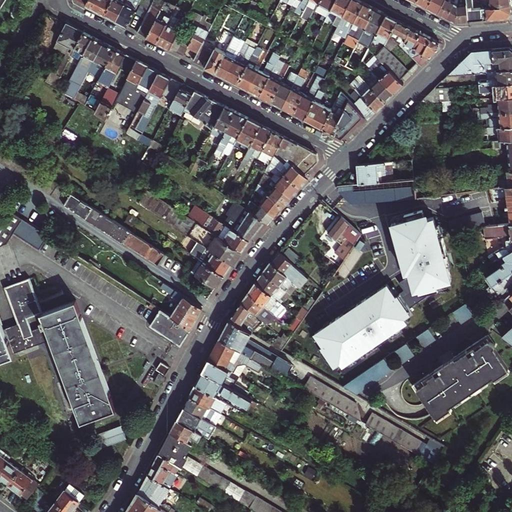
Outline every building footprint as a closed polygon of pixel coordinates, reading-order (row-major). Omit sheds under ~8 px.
[(98,11),(105,14),(111,0),(78,0),(78,1),(98,11)] [(116,20),(126,0),(111,0),(105,14),(111,18),(116,20)] [(126,0),(116,20),(123,24),(127,26),(140,1),(137,0),(126,0)] [(145,18),(154,0),(143,0),(137,13),(141,15),(145,18)] [(164,4),(174,9),(176,6),(178,0),(154,0),(145,18),(138,32),(143,34),(147,36),(164,4)] [(216,0),(204,0),(206,1),(202,8),(206,11),(203,16),(197,13),(187,33),(177,52),(181,53),(183,55),(188,46),(198,51),(204,40),(209,30),(199,25),(201,21),(204,22),(216,0)] [(308,0),(300,0),(297,6),(294,12),(301,16),(307,3),(308,0)] [(320,0),(319,2),(318,4),(316,7),(314,12),(316,13),(317,11),(323,14),(320,18),(325,21),(336,0),(320,0)] [(336,0),(325,21),(329,22),(330,19),(339,24),(351,0),(336,0)] [(353,24),(365,2),(361,0),(360,0),(351,0),(339,24),(337,27),(335,32),(346,38),(353,24)] [(430,0),(427,6),(433,9),(438,12),(444,0),(430,0)] [(444,0),(438,12),(443,14),(447,17),(455,2),(455,1),(455,0),(444,0)] [(463,0),(463,3),(458,3),(458,5),(459,21),(464,21),(469,20),(467,7),(466,0),(463,0)] [(466,0),(467,7),(469,20),(509,17),(511,12),(511,4),(482,7),(477,8),(473,8),(473,1),(472,0),(466,0)] [(373,6),(365,2),(353,24),(360,28),(357,30),(353,36),(359,39),(376,8),(373,6)] [(458,5),(458,3),(455,2),(447,17),(453,20),(457,21),(459,21),(458,5)] [(157,41),(174,9),(164,4),(147,36),(154,40),(157,41)] [(176,6),(174,9),(157,41),(166,46),(170,48),(180,29),(186,19),(183,18),(182,20),(175,17),(180,8),(176,6)] [(383,11),(376,8),(359,39),(357,43),(355,48),(358,50),(363,41),(366,42),(367,40),(370,33),(370,29),(377,33),(387,14),(383,11)] [(392,32),(393,30),(398,20),(395,18),(387,14),(377,33),(374,38),(377,39),(375,41),(378,43),(380,41),(385,44),(390,34),(392,32)] [(329,22),(328,23),(337,27),(339,24),(330,19),(329,22)] [(403,41),(405,42),(412,27),(406,24),(398,20),(393,30),(399,33),(396,39),(399,43),(400,44),(403,41)] [(211,26),(204,22),(201,21),(199,25),(209,30),(211,26)] [(72,54),(83,31),(79,29),(67,23),(59,40),(73,47),(70,53),(72,54)] [(360,28),(353,24),(346,38),(357,43),(359,39),(353,36),(357,30),(360,28)] [(412,27),(405,42),(409,44),(414,46),(421,32),(418,30),(412,27)] [(294,28),(290,37),(299,41),(303,33),(294,28)] [(187,33),(180,29),(170,48),(173,50),(177,52),(187,33)] [(374,38),(377,33),(370,29),(370,33),(367,40),(372,43),(374,38)] [(89,34),(83,31),(72,54),(71,56),(80,60),(93,36),(89,34)] [(427,34),(421,32),(414,46),(411,50),(408,52),(413,57),(421,53),(422,53),(431,37),(427,34)] [(299,41),(312,48),(316,39),(303,33),(299,41)] [(390,34),(385,44),(384,46),(390,51),(395,46),(399,43),(396,39),(394,37),(390,34)] [(237,36),(234,35),(226,51),(220,61),(215,71),(221,74),(226,77),(230,68),(232,69),(237,59),(236,58),(233,57),(237,49),(232,47),(233,45),(236,46),(240,38),(237,36)] [(89,71),(104,42),(96,38),(93,36),(80,60),(64,92),(75,98),(78,92),(89,71)] [(256,48),(257,46),(258,43),(247,37),(245,40),(245,42),(256,48)] [(421,53),(413,57),(421,65),(441,46),(440,41),(437,40),(431,37),(422,53),(421,53)] [(245,40),(240,38),(236,46),(233,45),(232,47),(237,49),(233,57),(236,58),(240,51),(245,42),(245,40)] [(68,52),(56,75),(60,77),(71,56),(72,54),(70,53),(73,47),(59,40),(56,45),(68,52)] [(204,40),(198,51),(194,60),(205,66),(216,46),(204,40)] [(111,46),(104,42),(89,71),(100,77),(115,48),(111,46)] [(233,81),(237,83),(254,52),(256,48),(245,42),(240,51),(236,58),(237,59),(232,69),(230,68),(226,77),(233,81)] [(226,51),(216,46),(205,66),(211,69),(215,71),(220,61),(226,51)] [(254,52),(258,55),(262,48),(257,46),(256,48),(254,52)] [(376,55),(379,58),(400,79),(409,70),(390,51),(384,46),(383,48),(375,54),(376,55)] [(122,52),(115,48),(100,77),(97,83),(108,89),(120,67),(127,54),(122,52)] [(355,48),(351,55),(349,59),(345,66),(350,68),(358,50),(355,48)] [(451,77),(490,73),(511,70),(511,48),(476,52),(451,77)] [(249,89),(259,69),(254,67),(260,56),(258,55),(254,52),(237,83),(245,87),(249,89)] [(264,71),(259,69),(249,89),(256,92),(260,95),(279,59),(280,55),(274,52),(264,71)] [(338,53),(335,60),(345,66),(349,59),(338,53)] [(134,58),(127,54),(120,67),(130,73),(137,59),(134,58)] [(367,64),(370,67),(379,58),(376,55),(367,64)] [(400,79),(379,58),(370,67),(370,68),(380,77),(395,92),(400,87),(404,83),(400,79)] [(127,106),(148,65),(143,63),(137,59),(130,73),(116,101),(127,106)] [(286,62),(279,59),(260,95),(266,98),(271,100),(281,81),(277,78),(286,62)] [(154,68),(148,65),(127,106),(138,112),(138,111),(160,71),(154,68)] [(302,68),(299,74),(282,106),(289,110),(293,112),(304,92),(297,89),(298,87),(300,88),(309,71),(302,68)] [(367,76),(364,74),(358,68),(357,71),(359,74),(365,79),(386,101),(392,95),(395,92),(380,77),(378,79),(371,72),(367,76)] [(370,68),(364,74),(367,76),(371,72),(378,79),(380,77),(370,68)] [(511,70),(490,73),(491,80),(482,81),(482,86),(511,83),(511,70)] [(160,71),(138,111),(144,114),(136,129),(143,133),(163,93),(171,77),(167,75),(160,71)] [(282,106),(299,74),(292,71),(287,80),(288,81),(289,82),(288,84),(281,81),(271,100),(279,105),(282,106)] [(51,72),(47,80),(56,86),(60,77),(56,75),(51,72)] [(359,74),(355,79),(360,84),(365,79),(359,74)] [(163,93),(168,96),(174,99),(180,88),(183,83),(177,80),(171,77),(163,93)] [(310,96),(304,92),(293,112),(299,115),(304,118),(320,89),(323,82),(316,79),(309,92),(310,96)] [(355,79),(351,83),(377,110),(384,103),(386,101),(365,79),(360,84),(355,79)] [(346,96),(349,99),(365,115),(368,119),(375,113),(377,110),(351,83),(342,92),(346,96)] [(500,91),(501,98),(511,97),(511,83),(482,86),(483,95),(495,94),(498,91),(500,91)] [(482,86),(454,89),(454,95),(454,97),(483,95),(482,86)] [(188,92),(180,88),(174,99),(171,106),(180,111),(179,113),(182,114),(183,111),(192,94),(188,92)] [(195,89),(183,111),(199,119),(213,129),(226,105),(214,99),(213,99),(212,100),(204,94),(195,89)] [(319,102),(323,94),(325,92),(320,89),(304,118),(313,122),(322,127),(332,108),(319,102)] [(437,90),(430,98),(454,95),(454,89),(437,90)] [(336,100),(334,104),(341,107),(346,99),(345,98),(346,96),(342,92),(340,91),(336,100)] [(76,98),(81,102),(82,102),(86,105),(89,98),(78,92),(75,98),(76,98)] [(89,98),(86,105),(92,108),(97,97),(91,94),(89,98)] [(336,100),(323,94),(319,102),(332,108),(334,104),(336,100)] [(454,95),(430,98),(423,105),(445,103),(454,102),(454,97),(454,95)] [(511,97),(501,98),(502,105),(492,106),(492,113),(511,111),(511,97)] [(348,101),(344,109),(331,131),(342,137),(355,125),(365,115),(349,99),(348,101)] [(113,107),(102,101),(96,112),(107,118),(113,107)] [(454,112),(454,102),(445,103),(446,113),(454,112)] [(331,131),(344,109),(341,107),(334,104),(332,108),(322,127),(328,130),(331,131)] [(232,108),(226,105),(213,129),(212,132),(223,137),(236,111),(232,108)] [(492,113),(492,106),(484,107),(484,112),(484,114),(492,113)] [(244,115),(236,111),(223,137),(215,153),(221,157),(224,152),(229,155),(234,145),(249,117),(244,115)] [(511,111),(492,113),(484,114),(484,112),(481,112),(482,120),(493,119),(494,128),(511,125),(511,111)] [(257,121),(249,117),(234,145),(247,152),(262,124),(257,121)] [(258,158),(273,129),(267,127),(262,124),(247,152),(241,165),(244,166),(246,165),(252,155),(258,158)] [(511,125),(494,128),(491,128),(491,135),(499,134),(501,132),(502,132),(503,140),(511,139),(511,125)] [(130,127),(127,132),(150,146),(153,140),(130,127)] [(280,133),(273,129),(258,158),(269,164),(271,161),(274,155),(275,152),(277,150),(284,135),(280,133)] [(292,163),(305,174),(314,165),(318,161),(317,153),(298,143),(284,135),(277,150),(280,152),(284,156),(292,163)] [(458,144),(459,154),(475,153),(475,151),(490,150),(504,150),(504,151),(511,150),(511,151),(511,162),(498,164),(499,172),(503,172),(511,171),(511,170),(511,139),(503,140),(458,144)] [(165,146),(153,140),(150,146),(161,153),(165,146)] [(162,261),(166,254),(165,253),(0,146),(0,162),(159,265),(162,261)] [(274,155),(271,161),(301,187),(307,180),(309,177),(305,174),(292,163),(287,168),(287,166),(280,160),(274,155)] [(209,165),(211,161),(200,156),(197,160),(202,162),(209,165)] [(287,168),(292,163),(284,156),(280,160),(287,166),(287,168)] [(195,175),(202,162),(197,160),(191,172),(195,175)] [(276,182),(293,197),(298,190),(301,187),(271,161),(269,164),(265,172),(268,175),(272,170),(276,174),(279,176),(281,176),(276,182)] [(363,166),(361,169),(361,176),(362,186),(391,183),(390,176),(393,175),(393,171),(400,170),(417,168),(416,161),(363,166)] [(401,182),(400,170),(393,171),(393,175),(390,176),(391,183),(401,182)] [(511,170),(511,171),(511,172),(511,177),(503,179),(504,187),(509,186),(511,185),(511,170)] [(291,200),(293,197),(276,182),(272,178),(268,175),(265,172),(262,179),(270,185),(272,187),(275,187),(270,193),(285,206),(291,200)] [(279,176),(276,174),(272,178),(276,182),(281,176),(279,176)] [(255,197),(259,191),(261,189),(260,188),(261,186),(259,184),(253,196),(255,197)] [(285,206),(270,193),(266,190),(261,186),(260,188),(261,189),(259,191),(265,196),(260,202),(262,203),(277,215),(283,209),(285,206)] [(180,228),(189,234),(198,240),(233,263),(239,255),(242,251),(188,216),(147,190),(139,202),(180,228)] [(262,203),(260,202),(256,199),(253,202),(258,207),(262,203)] [(230,214),(224,223),(250,239),(258,229),(265,220),(246,208),(235,201),(229,210),(227,210),(228,209),(225,207),(223,207),(223,208),(220,206),(217,210),(220,212),(221,210),(225,213),(230,214)] [(258,207),(253,202),(252,204),(249,202),(246,208),(265,220),(270,223),(274,219),(277,215),(262,203),(258,207)] [(224,223),(196,204),(188,216),(242,251),(247,243),(250,239),(224,223)] [(425,219),(422,209),(404,215),(405,215),(406,220),(398,221),(397,222),(402,240),(395,242),(400,259),(404,262),(407,269),(403,270),(403,274),(409,272),(411,280),(416,279),(421,295),(438,290),(438,289),(437,285),(446,282),(451,281),(447,266),(444,255),(447,255),(442,238),(440,238),(437,227),(434,216),(425,219)] [(0,222),(0,246),(6,244),(14,232),(40,249),(45,241),(49,235),(16,214),(8,228),(0,222)] [(344,266),(350,257),(365,236),(345,218),(328,238),(332,241),(336,245),(340,240),(342,243),(332,256),(344,266)] [(395,242),(402,240),(397,222),(390,224),(395,242)] [(497,262),(503,259),(511,253),(511,224),(504,225),(505,236),(511,235),(511,247),(507,247),(494,255),(497,262)] [(190,253),(199,259),(225,275),(230,267),(233,263),(198,240),(190,253)] [(312,279),(282,253),(278,258),(274,263),(296,282),(303,288),(312,279)] [(497,284),(511,273),(511,253),(503,259),(507,265),(492,276),(497,284)] [(192,270),(216,286),(221,280),(223,278),(225,275),(199,259),(192,270)] [(471,278),(495,264),(492,259),(469,274),(471,278)] [(267,274),(288,292),(296,282),(274,263),(270,269),(267,274)] [(511,273),(497,284),(503,292),(511,284),(511,273)] [(263,279),(260,284),(284,305),(286,303),(287,303),(293,296),(288,292),(267,274),(263,279)] [(203,307),(157,277),(153,282),(181,301),(176,308),(172,315),(191,328),(192,328),(198,315),(203,307)] [(30,278),(6,286),(19,323),(25,338),(34,335),(32,331),(27,318),(42,313),(43,312),(39,301),(30,278)] [(284,305),(260,284),(256,289),(252,294),(280,318),(281,319),(289,309),(284,305)] [(392,288),(389,284),(379,290),(381,293),(377,295),(372,294),(357,304),(359,307),(350,313),(345,312),(330,322),(330,327),(327,328),(325,326),(315,333),(319,338),(323,345),(320,347),(319,348),(330,363),(331,362),(338,358),(342,364),(343,365),(350,360),(357,355),(366,349),(374,344),(375,346),(390,336),(388,334),(398,328),(408,321),(407,320),(403,314),(410,310),(411,309),(401,294),(397,296),(392,288)] [(397,296),(401,294),(396,286),(392,288),(397,296)] [(280,318),(252,294),(249,299),(245,305),(270,326),(272,328),(280,318)] [(313,312),(320,302),(315,298),(308,308),(313,312)] [(52,336),(52,338),(79,409),(78,410),(82,422),(117,409),(82,315),(77,300),(43,312),(42,313),(44,319),(41,320),(44,327),(47,326),(48,327),(47,327),(48,330),(50,330),(52,336)] [(350,313),(359,307),(357,304),(345,311),(345,312),(350,313)] [(239,314),(233,323),(256,336),(264,327),(267,330),(270,326),(245,305),(239,314)] [(461,326),(474,318),(465,305),(464,307),(453,314),(461,326)] [(172,315),(176,308),(172,306),(168,313),(172,315)] [(300,319),(305,323),(313,312),(308,308),(307,308),(298,318),(300,319)] [(168,313),(162,309),(158,315),(151,325),(176,341),(181,344),(187,334),(191,328),(172,315),(168,313)] [(0,360),(14,355),(14,353),(5,329),(0,315),(0,360)] [(305,323),(300,319),(293,329),(298,334),(305,323)] [(19,323),(5,329),(14,353),(52,338),(52,336),(50,330),(48,330),(47,327),(48,327),(47,326),(44,327),(32,331),(34,335),(25,338),(19,323)] [(228,331),(224,340),(267,365),(288,377),(294,366),(252,342),(254,339),(256,336),(233,323),(231,326),(228,331)] [(398,328),(388,334),(390,336),(391,338),(400,331),(398,328)] [(432,328),(420,336),(429,348),(440,340),(432,328)] [(500,341),(493,332),(417,383),(422,390),(425,388),(442,414),(455,405),(453,402),(475,388),(497,373),(499,375),(511,366),(497,345),(500,341)] [(290,333),(286,340),(291,344),(295,337),(290,333)] [(286,340),(282,337),(276,347),(285,352),(291,344),(286,340)] [(320,347),(323,345),(319,338),(315,340),(320,347)] [(262,374),(267,365),(224,340),(218,351),(250,369),(253,369),(262,374)] [(411,343),(399,351),(407,363),(419,355),(411,343)] [(375,346),(374,344),(366,349),(368,353),(376,348),(375,346)] [(240,386),(250,369),(218,351),(212,362),(206,373),(240,393),(242,388),(240,386)] [(357,355),(350,360),(352,364),(360,359),(357,355)] [(390,358),(347,387),(360,395),(398,370),(390,358)] [(163,363),(161,362),(158,366),(157,369),(165,375),(165,376),(167,373),(171,367),(170,366),(170,367),(163,363)] [(165,375),(159,373),(155,382),(160,385),(165,375)] [(240,393),(206,373),(202,380),(198,386),(217,396),(220,390),(225,392),(225,395),(250,408),(254,401),(240,393)] [(312,391),(364,420),(359,402),(341,393),(315,379),(310,379),(306,387),(312,391)] [(240,410),(217,396),(198,386),(195,392),(192,397),(213,409),(216,403),(217,404),(217,405),(223,408),(226,408),(237,415),(240,410)] [(221,413),(213,409),(192,397),(189,403),(186,409),(204,419),(207,414),(214,418),(217,415),(220,416),(221,413)] [(204,419),(186,409),(183,414),(180,420),(198,430),(201,425),(210,430),(207,436),(213,439),(219,427),(212,423),(204,419)] [(212,423),(214,418),(207,414),(204,419),(212,423)] [(375,417),(371,424),(386,433),(437,462),(448,445),(436,438),(431,444),(381,416),(375,417)] [(174,432),(195,444),(198,446),(201,442),(203,443),(205,440),(203,438),(205,434),(198,430),(180,420),(177,426),(174,432)] [(201,425),(198,430),(205,434),(207,436),(210,430),(201,425)] [(121,426),(100,434),(105,447),(126,438),(121,426)] [(171,437),(170,440),(187,450),(191,452),(192,450),(195,444),(174,432),(173,433),(171,437)] [(187,450),(170,440),(166,448),(162,455),(182,467),(188,456),(189,455),(187,450)] [(0,471),(9,460),(12,456),(0,447),(0,471)] [(179,474),(182,467),(162,455),(156,465),(151,475),(165,484),(173,471),(179,474)] [(234,455),(229,464),(233,466),(238,458),(234,455)] [(185,468),(191,458),(188,456),(182,467),(185,468)] [(259,511),(284,511),(253,494),(192,458),(191,458),(185,468),(188,470),(259,511)] [(21,469),(9,460),(0,471),(0,476),(5,480),(10,484),(21,469)] [(175,491),(188,470),(185,468),(182,467),(179,474),(173,471),(165,484),(175,491)] [(40,483),(21,469),(10,484),(19,491),(29,498),(40,483)] [(165,484),(151,475),(146,484),(141,493),(168,511),(171,511),(174,508),(167,503),(175,491),(165,484)] [(69,484),(56,501),(70,511),(71,511),(80,500),(84,495),(69,484)] [(168,511),(141,493),(136,502),(132,508),(129,511),(168,511)] [(70,511),(56,501),(47,511),(70,511)]
